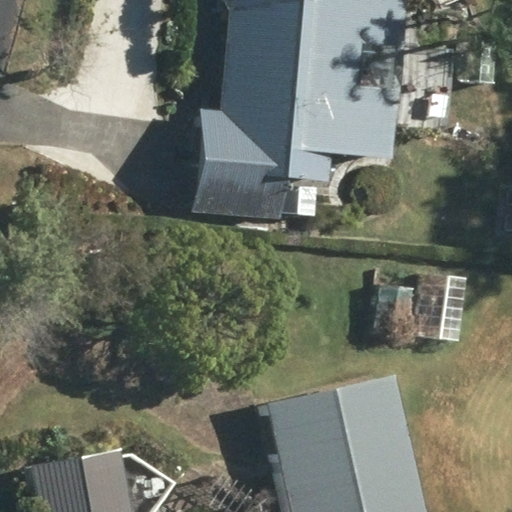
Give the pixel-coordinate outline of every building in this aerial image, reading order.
[(223,0),(227,9),(218,110),(201,108),(191,208),(272,216),(281,174),(323,178),(326,150),(394,156),(405,0),(223,0)] [(419,273),(412,335),(453,339),(460,277),(419,273)] [(375,283),(369,331),(402,335),(408,287),(375,283)] [(265,405),(288,511),(418,511),(388,377),(265,405)] [(126,511),(114,447),(28,463),(37,511),(126,511)]
